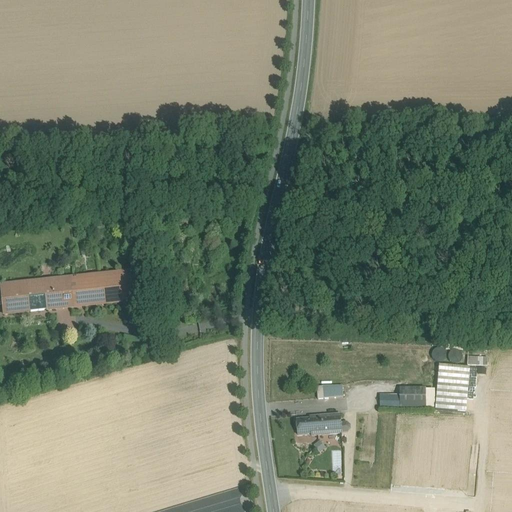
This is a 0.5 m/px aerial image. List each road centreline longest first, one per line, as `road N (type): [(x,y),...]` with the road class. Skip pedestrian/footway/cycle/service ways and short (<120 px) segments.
road 1 (secondary): [(272,511),(259,319),(299,100),(307,0)]
road 2 (track): [(511,181),(282,186)]
